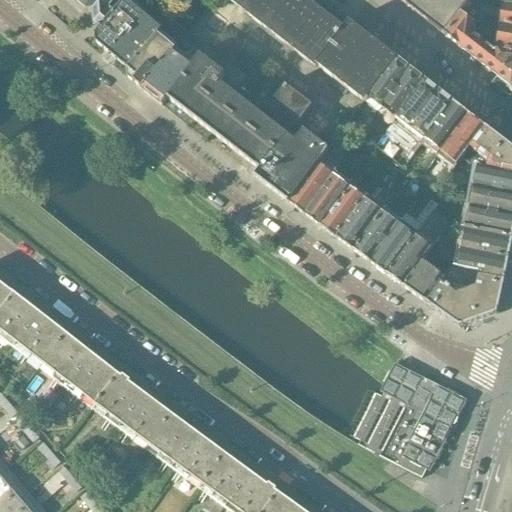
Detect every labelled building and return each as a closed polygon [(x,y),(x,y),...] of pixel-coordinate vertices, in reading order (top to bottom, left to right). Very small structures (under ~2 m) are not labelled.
[(77,0),(77,5),(85,11),(92,11),(93,24),(93,25),(113,3),(112,0),(77,0)] [(227,0),(314,67),(315,66),(343,29),(306,0),(227,0)] [(470,1),(468,0),(397,0),(399,1),(401,3),(443,36),(460,14),(470,1)] [(123,3),(100,31),(95,37),(95,44),(109,56),(141,18),(123,3)] [(511,9),(504,8),(501,28),(511,30),(511,9)] [(476,27),(461,16),(460,14),(443,36),(444,37),(470,57),(482,42),(476,37),(476,27)] [(141,18),(109,56),(127,71),(127,73),(160,33),(141,18)] [(348,23),(343,29),(315,66),(364,104),(368,99),(398,61),(352,25),(351,26),(348,23)] [(511,30),(501,28),(498,49),(497,49),(511,51),(511,30)] [(160,33),(127,73),(128,79),(142,92),(176,51),(178,49),(160,33)] [(511,51),(497,49),(494,52),(482,42),(470,57),(510,88),(511,92),(511,51)] [(329,151),(296,125),(311,107),(285,86),(279,82),(267,97),(272,102),(266,110),(268,112),(263,118),(219,84),(224,76),(188,48),(182,56),(176,51),(142,92),(162,107),(167,101),(258,172),(253,178),(288,204),(320,162),(329,151)] [(398,61),(368,99),(382,110),(412,72),(398,61)] [(412,72),(382,110),(397,121),(426,83),(412,72)] [(426,83),(397,121),(410,132),(440,94),(426,83)] [(440,94),(410,132),(424,142),(453,104),(440,94)] [(469,116),(453,104),(424,142),(439,154),(469,116)] [(461,160),(485,129),(469,116),(439,154),(456,167),(459,162),(461,160)] [(364,136),(349,125),(342,135),(357,146),(364,136)] [(511,176),(511,149),(494,136),(485,129),(461,160),(473,169),(472,170),(511,176)] [(378,149),(365,138),(359,145),(372,157),(378,149)] [(320,162),(288,204),(304,217),(337,174),(320,162)] [(511,197),(511,176),(472,170),(470,189),(511,197)] [(337,174),(304,217),(320,229),(352,185),(337,174)] [(352,185),(320,229),(336,241),(366,201),(369,197),(352,185)] [(511,216),(511,197),(470,189),(467,208),(511,216)] [(366,201),(336,241),(353,253),(382,213),(366,201)] [(431,202),(425,210),(431,214),(432,213),(437,207),(431,202)] [(511,238),(511,216),(467,208),(464,229),(511,238)] [(382,213),(353,253),(369,264),(398,225),(382,213)] [(422,261),(449,226),(432,213),(431,214),(414,237),(385,276),(402,288),(422,261)] [(398,225),(369,264),(385,276),(414,237),(398,225)] [(511,243),(511,238),(464,229),(462,241),(457,240),(456,247),(461,248),(509,257),(511,250),(511,247),(511,243)] [(509,257),(461,248),(453,267),(505,278),(509,257)] [(422,261),(402,288),(424,304),(444,277),(422,261)] [(505,278),(453,267),(451,267),(444,277),(424,304),(459,329),(496,315),(505,278)] [(0,311),(13,294),(0,283),(0,311)] [(40,315),(13,294),(0,311),(0,333),(16,346),(40,315)] [(65,334),(40,315),(16,346),(41,366),(65,334)] [(92,355),(65,334),(41,366),(68,387),(92,355)] [(118,375),(92,355),(68,387),(93,407),(118,375)] [(425,376),(423,380),(395,365),(380,394),(383,395),(381,398),(371,393),(348,437),(359,442),(357,446),(364,451),(387,463),(422,480),(426,471),(430,473),(466,402),(438,387),(439,384),(437,378),(430,375),(425,376)] [(144,395),(118,375),(93,407),(120,427),(144,395)] [(170,415),(144,395),(120,427),(147,446),(170,415)] [(8,405),(3,409),(11,419),(16,415),(8,405)] [(197,434),(170,415),(147,446),(173,465),(197,434)] [(30,430),(21,421),(16,425),(25,435),(30,430)] [(38,440),(30,430),(25,435),(32,444),(38,440)] [(224,454),(197,434),(173,465),(200,485),(224,454)] [(22,438),(13,446),(19,453),(28,445),(22,438)] [(51,455),(43,445),(37,450),(45,459),(51,455)] [(227,505),(250,473),(224,454),(200,485),(227,505)] [(51,455),(45,459),(54,469),(59,465),(51,455)] [(72,479),(64,470),(59,475),(66,484),(72,479)] [(7,471),(0,476),(0,498),(18,483),(7,471)] [(261,511),(276,493),(250,473),(227,505),(236,511),(261,511)] [(80,490),(72,479),(66,484),(75,494),(80,490)] [(18,483),(0,498),(0,511),(8,511),(28,495),(18,483)] [(302,511),(276,493),(261,511),(302,511)] [(28,495),(8,511),(33,511),(39,507),(28,495)] [(80,500),(88,509),(93,504),(85,495),(80,500)]
